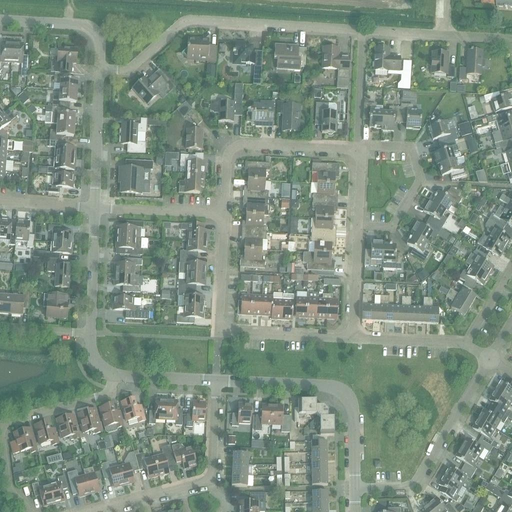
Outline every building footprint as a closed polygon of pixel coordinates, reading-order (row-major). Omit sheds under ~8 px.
[(511,0),(481,0),(481,5),(497,6),(497,8),(511,8),(511,0)] [(186,59),(195,60),(207,60),(207,64),(215,64),(216,47),(208,47),(209,41),(201,41),(200,42),(197,42),(197,41),(187,40),(187,48),(186,48),(187,49),(182,54),(176,53),(176,54),(181,54),(182,55),(182,54),(186,58),(186,59)] [(0,55),(0,68),(1,68),(1,63),(11,64),(12,44),(1,43),(1,55),(0,55)] [(261,69),(262,64),(262,52),(261,53),(255,53),(255,55),(252,55),(252,48),(245,47),(245,44),(235,43),(235,52),(233,52),(232,54),(234,54),(233,65),(245,66),(245,65),(254,65),(254,68),(261,69)] [(12,44),(11,64),(21,64),(21,69),(27,70),(28,57),(22,56),(23,45),(12,44)] [(300,68),(305,69),(306,50),(299,49),(298,47),(275,45),(274,59),(277,59),(276,71),(300,72),(300,68)] [(348,90),(349,80),(350,57),(339,56),(339,49),(330,49),(330,50),(325,50),(325,48),(323,48),(322,70),(337,71),(337,90),(348,90)] [(50,73),(68,75),(72,75),(73,64),(76,65),(77,50),(58,49),(57,58),(52,58),(50,73)] [(374,71),(384,72),(388,72),(399,72),(399,58),(389,58),(389,50),(375,49),(374,71)] [(470,51),(467,51),(466,69),(459,69),(459,81),(466,81),(466,75),(481,76),(481,68),(484,68),(484,61),(482,61),(482,52),(472,51),(472,50),(470,50),(470,51)] [(432,53),(431,75),(447,76),(447,78),(454,79),(454,67),(447,66),(448,54),(439,53),(439,55),(434,54),(434,53),(432,53)] [(403,62),(403,73),(411,73),(411,63),(403,62)] [(132,89),(147,105),(159,95),(163,99),(175,88),(160,71),(147,82),(144,78),(132,89)] [(68,75),(50,73),(48,73),(47,77),(54,77),(54,84),(60,85),(59,91),(77,92),(78,81),(68,80),(68,75)] [(242,101),(243,85),(235,85),(234,101),(242,101)] [(53,97),(52,107),(66,108),(66,103),(76,103),(77,92),(59,91),(59,98),(53,97)] [(491,102),(494,113),(511,108),(511,103),(510,96),(500,99),(498,93),(489,96),(483,97),(485,103),(491,102)] [(47,96),(36,99),(37,105),(48,102),(47,96)] [(368,101),(364,101),(363,120),(364,120),(364,117),(369,118),(369,129),(374,129),(374,130),(376,130),(376,128),(381,128),(382,113),(382,111),(376,111),(376,105),(368,105),(368,101)] [(233,123),(234,113),(234,103),(219,102),(219,103),(214,103),(213,105),(212,112),(214,114),(218,114),(218,122),(233,123)] [(298,133),(299,123),(299,107),(283,106),(284,102),(277,102),(277,115),(283,115),(282,132),(298,133)] [(187,115),(192,110),(186,103),(180,107),(187,115)] [(272,128),(272,118),(273,103),(260,103),(260,106),(254,106),(254,114),(247,114),(247,122),(255,123),(255,127),(262,127),(262,125),(265,126),(265,127),(272,128)] [(335,134),(336,114),(336,106),(334,105),(316,104),(315,121),(322,122),(322,134),(335,134)] [(401,105),(400,108),(401,108),(400,124),(400,118),(406,119),(406,129),(413,130),(413,129),(420,129),(421,112),(412,112),(413,106),(401,105)] [(66,108),(52,107),(46,107),(45,113),(52,114),(52,115),(46,115),(46,123),(52,123),(52,124),(57,125),(74,126),(75,115),(65,114),(66,108)] [(388,114),(382,113),(381,128),(381,131),(393,132),(394,121),(400,121),(400,124),(401,108),(400,108),(389,108),(388,114)] [(0,140),(7,141),(7,136),(2,129),(15,119),(8,111),(4,114),(0,117),(0,140)] [(197,126),(203,121),(193,111),(187,115),(197,126)] [(503,114),(491,117),(487,118),(489,124),(496,122),(499,132),(511,128),(511,117),(504,119),(503,114)] [(122,125),(121,145),(128,145),(128,153),(145,154),(146,144),(145,144),(145,134),(146,134),(146,127),(166,128),(166,121),(147,120),(141,120),(138,120),(128,119),(128,125),(122,125)] [(439,145),(439,146),(454,141),(457,141),(454,129),(448,131),(446,122),(430,127),(432,134),(431,135),(432,141),(443,138),(445,144),(439,145)] [(73,137),(74,126),(57,125),(56,131),(50,131),(49,141),(54,142),(63,142),(64,137),(73,137)] [(470,128),(460,131),(462,137),(471,134),(470,128)] [(511,128),(499,132),(502,142),(498,143),(500,149),(511,146),(510,140),(511,139),(511,128)] [(202,132),(192,131),(187,131),(186,150),(201,151),(202,132)] [(63,142),(49,141),(45,141),(45,146),(49,146),(49,148),(55,148),(54,158),(75,160),(76,149),(65,148),(65,142),(63,142)] [(436,166),(440,165),(454,161),(454,160),(456,160),(459,159),(454,141),(439,146),(442,145),(444,151),(433,154),(436,166)] [(31,154),(32,143),(23,143),(23,153),(29,153),(31,154)] [(475,146),(469,148),(471,155),(477,153),(475,146)] [(508,164),(511,162),(511,146),(500,149),(501,155),(505,154),(508,164)] [(186,175),(204,176),(205,163),(195,162),(195,156),(181,156),(180,168),(186,168),(186,175)] [(74,171),(75,160),(54,158),(54,169),(48,169),(47,175),(53,175),(63,176),(63,170),(74,171)] [(248,181),(265,182),(266,172),(269,172),(270,159),(266,158),(266,164),(245,163),(244,174),(248,174),(248,181)] [(312,160),(311,174),(317,174),(317,184),(334,185),(335,178),(338,179),(339,166),(320,165),(320,161),(312,160)] [(466,176),(464,167),(463,165),(457,166),(456,160),(454,160),(454,161),(440,165),(441,170),(439,170),(440,173),(440,172),(442,177),(452,174),(454,179),(451,180),(451,181),(466,176)] [(120,169),(119,179),(121,179),(120,194),(140,195),(141,194),(149,194),(149,184),(141,184),(142,170),(150,171),(153,171),(153,162),(138,162),(137,170),(124,169),(120,169)] [(74,176),(63,176),(53,175),(52,187),(47,186),(47,193),(59,194),(60,188),(73,189),(74,176)] [(204,189),(204,176),(186,175),(185,182),(179,182),(179,194),(196,194),(193,194),(193,188),(204,189)] [(265,192),(265,182),(248,181),(247,188),(244,188),(243,198),(268,199),(268,192),(265,192)] [(312,202),(337,203),(338,192),(334,192),(334,185),(317,184),(316,195),(313,195),(312,202)] [(445,212),(446,212),(453,216),(456,211),(455,210),(462,200),(448,191),(448,192),(450,193),(447,198),(438,192),(435,196),(434,198),(435,199),(433,203),(432,204),(445,211),(445,212)] [(511,195),(510,194),(506,199),(502,197),(499,201),(507,206),(505,211),(511,215),(511,195)] [(268,199),(243,198),(243,209),(246,209),(246,216),(263,217),(268,217),(268,213),(267,212),(268,199)] [(315,219),(333,220),(333,213),(337,213),(337,203),(312,202),(312,209),(316,209),(315,219)] [(427,222),(441,230),(447,220),(442,217),(446,212),(445,212),(445,211),(432,204),(433,203),(430,202),(423,213),(433,218),(430,223),(427,222)] [(511,215),(505,211),(500,208),(494,217),(492,215),(489,220),(503,229),(506,224),(511,227),(511,215)] [(263,227),(263,217),(246,216),(245,223),(242,222),(241,233),(266,234),(267,227),(263,227)] [(333,220),(315,219),(312,219),(311,236),(335,238),(336,227),(332,227),(333,220)] [(0,220),(0,223),(0,240),(9,241),(9,246),(15,246),(15,241),(16,233),(10,233),(11,221),(0,220)] [(488,239),(505,249),(510,240),(501,234),(503,229),(489,220),(485,226),(487,232),(491,234),(488,239)] [(27,248),(33,249),(34,236),(28,236),(29,223),(17,222),(16,233),(15,241),(27,242),(27,248)] [(116,238),(141,240),(141,229),(143,229),(144,223),(126,222),(129,223),(128,228),(117,227),(116,238)] [(411,234),(413,236),(414,235),(427,243),(430,238),(435,241),(441,230),(427,222),(429,224),(426,229),(417,223),(411,234)] [(181,225),(181,231),(188,231),(187,242),(207,243),(207,232),(196,231),(196,225),(181,225)] [(53,233),(52,243),(72,244),(73,233),(61,233),(61,227),(48,226),(48,232),(53,233)] [(244,250),(262,251),(267,252),(267,244),(262,243),(262,241),(266,241),(266,234),(241,233),(241,244),(244,244),(244,250)] [(297,236),(297,245),(309,245),(309,235),(297,236)] [(410,254),(410,255),(424,263),(430,253),(425,250),(429,244),(427,243),(414,235),(413,236),(411,240),(409,239),(408,241),(409,241),(406,245),(416,251),(413,256),(410,254)] [(314,254),(331,255),(331,248),(335,248),(335,238),(311,236),(310,243),(314,244),(314,254)] [(116,249),(127,250),(127,256),(142,256),(142,250),(140,250),(141,240),(116,238),(116,249)] [(505,249),(488,239),(482,248),(479,245),(476,251),(486,257),(489,252),(499,258),(505,249)] [(207,243),(187,242),(187,252),(180,252),(180,258),(194,258),(195,253),(206,253),(207,243)] [(46,259),(48,259),(59,260),(59,254),(71,255),(72,244),(52,243),(51,253),(46,253),(46,259)] [(364,267),(374,267),(376,267),(376,262),(382,262),(383,262),(383,247),(384,247),(384,243),(371,243),(371,254),(365,254),(365,251),(364,267)] [(382,270),(401,270),(402,254),(401,254),(401,257),(395,257),(396,246),(391,246),(391,245),(389,245),(389,247),(384,247),(383,247),(383,262),(382,262),(382,270)] [(240,268),(264,269),(265,262),(261,262),(262,251),(244,250),(244,257),(240,257),(240,268)] [(471,267),(488,277),(493,268),(484,262),(486,257),(476,251),(472,256),(471,255),(465,263),(471,267)] [(305,265),(307,265),(307,271),(311,271),(311,276),(334,277),(334,262),(331,262),(331,255),(314,254),(303,253),(303,263),(305,265)] [(194,264),(194,258),(180,258),(179,274),(186,275),(205,275),(206,265),(194,264)] [(54,288),(58,288),(68,289),(70,267),(60,266),(61,260),(59,260),(48,259),(47,272),(56,273),(54,288)] [(114,275),(134,276),(135,266),(141,266),(142,260),(127,259),(127,265),(115,264),(114,275)] [(462,274),(459,279),(466,283),(463,287),(471,291),(476,283),(482,287),(488,277),(471,267),(467,273),(466,272),(463,272),(462,274)] [(140,287),(139,287),(139,277),(134,276),(114,275),(114,286),(123,287),(122,292),(140,293),(140,287)] [(178,291),(193,291),(193,286),(205,286),(205,275),(186,275),(185,283),(178,283),(178,291)] [(142,287),(154,288),(155,277),(142,277),(142,287)] [(0,314),(9,315),(11,297),(0,296),(0,294),(0,291),(0,290),(0,314)] [(476,298),(462,290),(459,295),(450,290),(448,294),(470,307),(476,298)] [(162,291),(161,300),(169,300),(170,292),(162,291)] [(192,297),(193,291),(178,291),(178,297),(184,297),(184,308),(204,308),(204,298),(192,297)] [(11,297),(9,315),(22,316),(22,306),(28,307),(28,310),(29,310),(30,293),(23,293),(23,298),(11,297)] [(306,319),(307,299),(307,294),(296,293),(295,319),(306,319)] [(316,320),(317,300),(317,294),(307,294),(307,299),(306,319),(316,320)] [(454,303),(451,309),(464,317),(470,307),(448,294),(446,298),(454,303)] [(47,309),(46,316),(46,318),(54,319),(66,320),(67,310),(67,305),(65,305),(66,297),(44,295),(43,308),(47,309)] [(326,320),(327,296),(323,295),(322,300),(317,300),(316,320),(326,320)] [(240,316),(251,316),(252,297),(241,296),(240,316)] [(338,301),(332,300),(332,296),(327,296),(326,320),(337,321),(338,301)] [(372,322),(373,307),(367,306),(367,296),(363,296),(361,322),(372,322)] [(252,297),(251,316),(261,317),(262,297),(252,297)] [(261,317),(271,317),(272,301),(272,298),(262,297),(261,317)] [(383,323),(384,297),(380,297),(380,307),(373,307),(372,322),(383,323)] [(394,323),(395,308),(388,307),(389,297),(384,297),(383,323),(394,323)] [(149,321),(149,312),(139,312),(139,307),(133,307),(133,299),(113,298),(113,311),(126,311),(125,319),(149,321)] [(395,308),(394,323),(405,324),(406,298),(402,298),(401,308),(395,308)] [(405,324),(416,324),(416,309),(410,308),(410,298),(406,298),(405,324)] [(416,309),(416,324),(426,325),(428,299),(423,299),(423,309),(416,309)] [(428,299),(426,325),(438,325),(438,310),(431,309),(432,299),(428,299)] [(271,320),(282,321),(282,301),(272,301),(271,317),(271,320)] [(292,321),(293,302),(282,301),(282,321),(292,321)] [(203,319),(204,308),(184,308),(183,318),(177,317),(176,324),(194,325),(194,324),(191,324),(191,319),(203,319)] [(511,382),(507,379),(504,384),(501,383),(495,392),(511,401),(511,382)] [(507,411),(511,402),(511,401),(495,392),(490,401),(492,403),(489,407),(507,418),(511,413),(507,411)] [(236,406),(236,396),(228,396),(227,406),(236,406)] [(121,403),(126,422),(138,419),(139,423),(145,421),(141,407),(135,408),(133,400),(121,403)] [(155,420),(165,421),(166,401),(155,401),(155,412),(149,412),(149,425),(155,425),(155,420)] [(166,401),(165,421),(176,421),(175,426),(182,427),(182,414),(177,413),(177,402),(166,401)] [(316,415),(316,408),(315,401),(307,402),(307,415),(316,415)] [(193,422),(204,423),(205,403),(193,402),(192,415),(186,415),(186,428),(192,428),(193,422)] [(298,423),(298,415),(307,415),(307,402),(298,402),(298,409),(294,409),(294,423),(298,423)] [(232,427),(238,427),(238,424),(250,425),(251,405),(239,405),(238,415),(232,415),(232,427)] [(99,409),(102,419),(105,432),(107,434),(109,434),(115,432),(117,431),(117,429),(123,427),(119,413),(114,414),(111,406),(99,409)] [(261,425),(271,426),(272,406),(262,406),(261,417),(256,417),(255,432),(261,432),(261,425)] [(272,406),(271,426),(281,426),(281,433),(290,433),(290,418),(282,417),(283,407),(272,406)] [(316,415),(320,419),(327,419),(327,411),(323,407),(316,408),(316,415)] [(478,420),(495,430),(501,422),(504,424),(507,418),(489,407),(486,412),(484,411),(478,420)] [(95,410),(78,415),(83,434),(90,432),(91,434),(93,435),(102,433),(95,410)] [(56,420),(59,430),(61,440),(69,438),(69,440),(71,441),(80,439),(76,424),(70,426),(68,417),(56,420)] [(320,419),(320,428),(333,427),(333,419),(327,419),(320,419)] [(480,440),(491,447),(494,442),(494,441),(490,439),(495,430),(478,420),(473,430),(483,435),(480,440)] [(54,430),(49,431),(46,423),(34,426),(39,445),(51,442),(52,446),(58,444),(54,430)] [(333,427),(320,428),(320,436),(312,436),(312,440),(326,440),(326,436),(334,436),(333,427)] [(18,453),(30,450),(31,454),(37,452),(34,440),(31,429),(13,434),(18,453)] [(111,436),(103,438),(104,442),(106,450),(114,448),(111,436)] [(493,448),(491,447),(480,440),(477,445),(467,439),(461,448),(479,459),(484,450),(490,453),(493,448)] [(311,443),(311,454),(327,454),(326,443),(311,443)] [(191,448),(184,450),(183,448),(180,445),(172,447),(175,459),(181,458),(184,470),(196,467),(191,448)] [(154,458),(159,477),(169,474),(166,464),(173,462),(169,446),(162,448),(163,455),(154,458)] [(473,467),(479,459),(461,448),(456,458),(466,464),(463,468),(474,475),(477,470),(473,467)] [(139,471),(135,456),(134,453),(129,455),(124,462),(125,465),(119,467),(124,486),(134,484),(131,473),(139,471)] [(149,480),(159,477),(154,458),(144,460),(143,454),(135,456),(139,471),(146,469),(149,480)] [(233,454),(232,465),(248,466),(248,455),(233,454)] [(311,465),(327,465),(327,454),(311,454),(311,465)] [(22,456),(23,464),(31,462),(30,455),(22,456)] [(60,456),(53,457),(55,464),(62,462),(60,456)] [(100,465),(101,471),(104,480),(111,478),(114,489),(124,486),(119,467),(109,470),(108,463),(100,465)] [(247,477),(248,466),(232,465),(232,476),(247,477)] [(311,476),(327,475),(327,465),(311,465),(305,465),(306,469),(311,469),(311,476)] [(84,476),(89,496),(99,493),(97,482),(98,482),(99,481),(100,481),(100,480),(101,479),(101,478),(101,477),(98,466),(92,467),(94,474),(84,476)] [(450,467),(444,477),(462,487),(467,478),(471,480),(474,475),(463,468),(460,473),(450,467)] [(17,472),(18,481),(22,480),(21,475),(25,475),(25,471),(17,472)] [(67,474),(68,480),(73,496),(78,494),(79,498),(89,496),(84,476),(78,478),(76,472),(67,474)] [(312,487),(327,487),(327,475),(311,476),(312,487)] [(231,487),(247,488),(247,477),(232,476),(231,487)] [(59,483),(49,486),(54,505),(64,502),(61,491),(67,489),(64,477),(58,478),(59,483)] [(456,496),(462,487),(444,477),(439,486),(442,488),(439,493),(457,503),(460,498),(456,496)] [(43,508),(54,505),(49,486),(39,488),(38,484),(32,485),(35,498),(40,496),(43,508)] [(511,489),(508,497),(504,494),(501,500),(511,506),(511,489)] [(312,504),(327,504),(327,492),(312,493),(312,504)] [(264,511),(265,503),(265,494),(250,494),(250,502),(239,502),(238,511),(264,511)] [(434,511),(455,511),(449,504),(444,507),(437,498),(429,505),(434,511)] [(511,511),(509,511),(511,506),(501,500),(498,505),(502,507),(498,511),(511,511)]
